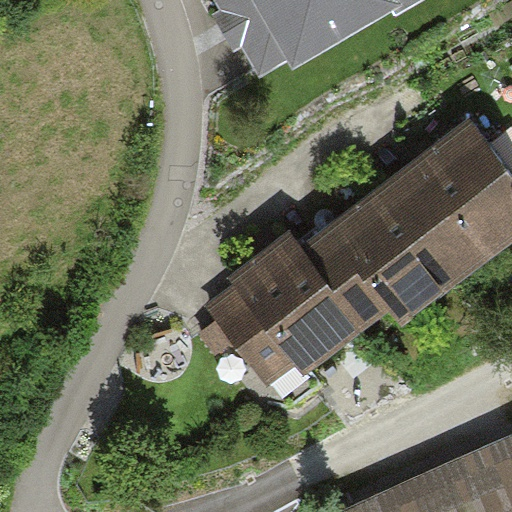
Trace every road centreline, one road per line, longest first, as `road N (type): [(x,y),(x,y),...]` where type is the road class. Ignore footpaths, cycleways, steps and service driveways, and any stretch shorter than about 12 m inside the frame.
road 1 (residential): [(166,0),(185,98),(181,192),(65,412),(41,476),(39,511)]
road 2 (residential): [(209,511),(257,498),(511,360)]
